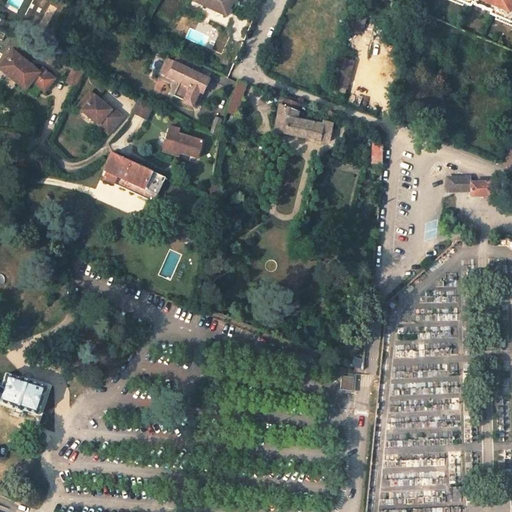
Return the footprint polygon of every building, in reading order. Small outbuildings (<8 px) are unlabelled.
[(193,0),(193,2),(189,0),(186,7),(192,9),(194,4),(226,17),(233,0),(193,0)] [(511,0),(459,0),(466,3),(472,5),(474,2),(493,10),(492,13),(498,16),(510,21),(511,16),(511,0)] [(346,43),(360,45),(363,15),(349,14),(346,43)] [(497,19),(511,24),(511,16),(510,21),(498,16),(497,19)] [(342,97),(355,54),(342,49),(329,93),(342,97)] [(39,73),(12,51),(5,60),(0,65),(0,70),(24,90),(32,82),(44,92),(55,79),(42,69),(39,73)] [(198,64),(178,53),(173,62),(168,60),(161,74),(180,83),(173,96),(183,101),(182,103),(191,108),(195,101),(198,102),(209,81),(194,73),(198,64)] [(73,69),(66,83),(73,87),(80,73),(73,69)] [(239,83),(237,88),(234,95),(243,99),(247,86),(239,83)] [(111,111),(90,93),(80,105),(77,108),(97,126),(100,123),(110,132),(123,117),(113,108),(111,111)] [(144,120),(152,106),(137,98),(129,112),(144,120)] [(275,133),(327,144),(331,126),(314,122),(313,125),(296,121),(300,106),(284,100),(283,107),(281,106),(275,133)] [(217,133),(224,118),(218,116),(211,131),(217,133)] [(171,151),(180,154),(196,160),(202,142),(177,134),(175,141),(166,138),(161,152),(170,155),(171,151)] [(373,142),(371,164),(382,164),(384,144),(373,142)] [(103,172),(153,195),(161,178),(110,155),(103,172)] [(450,193),(472,193),(472,197),(484,197),(493,196),(493,184),(472,184),(472,179),(449,180),(450,193)] [(30,381),(21,378),(21,380),(6,374),(1,388),(0,387),(0,403),(12,407),(11,408),(21,412),(22,410),(37,415),(46,389),(30,383),(30,381)] [(353,378),(341,377),(339,391),(352,392),(353,378)]
